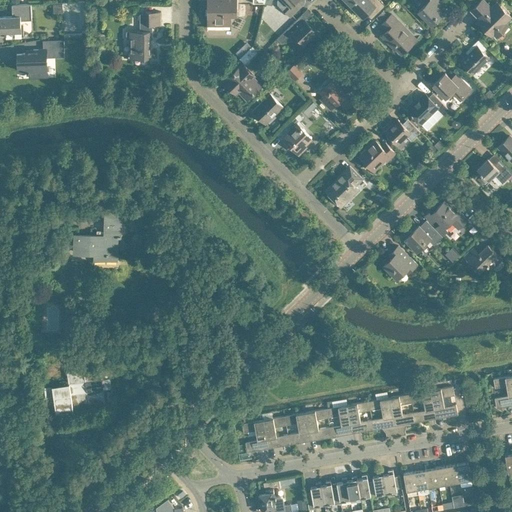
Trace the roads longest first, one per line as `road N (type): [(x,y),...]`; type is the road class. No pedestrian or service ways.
road 1 (residential): [(231,471),(511,423)]
road 2 (tertiary): [(185,425),(359,250)]
road 3 (residential): [(296,185),(196,85),(184,51),(184,0)]
road 4 (residential): [(296,185),(398,92)]
